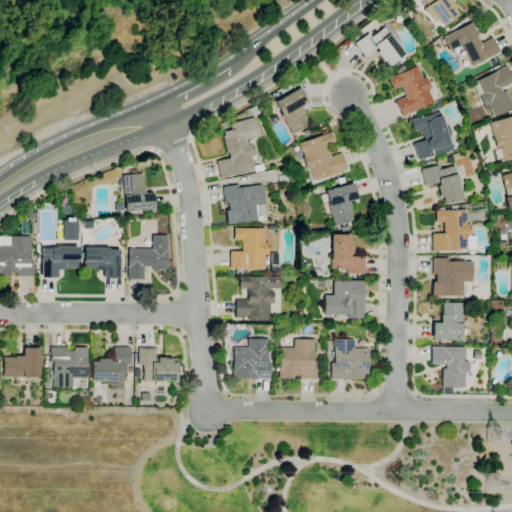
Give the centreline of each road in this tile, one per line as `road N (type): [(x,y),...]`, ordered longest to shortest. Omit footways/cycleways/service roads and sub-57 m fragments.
road 1 (residential): [(349,95),(392,198),(396,412)]
road 2 (residential): [(511,413),(207,410)]
road 3 (residential): [(165,114),(190,203),(207,410)]
road 4 (secondary): [(165,114),(187,116),(254,79),(361,0)]
road 5 (residential): [(199,313),(0,311)]
road 6 (secondary): [(0,195),(30,171),(165,114)]
